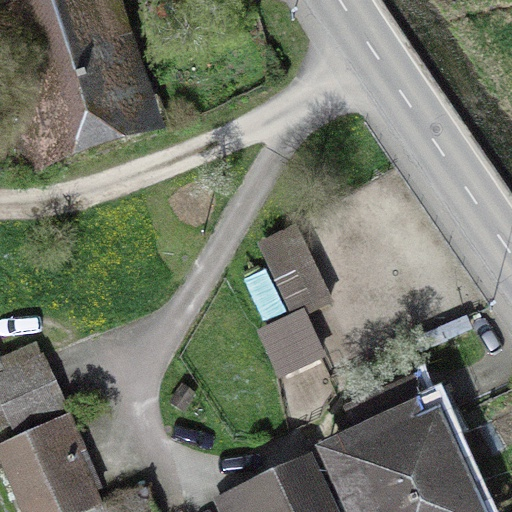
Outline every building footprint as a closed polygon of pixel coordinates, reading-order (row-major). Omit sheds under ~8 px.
[(0,0),(0,70),(26,177),(167,144),(123,0),(0,0)] [(0,438),(62,414),(41,362),(0,378),(0,438)] [(350,511),(492,511),(442,407),(328,452),(350,511)] [(0,462),(0,494),(8,511),(103,511),(70,439),(0,462)] [(330,511),(314,470),(205,511),(330,511)]
